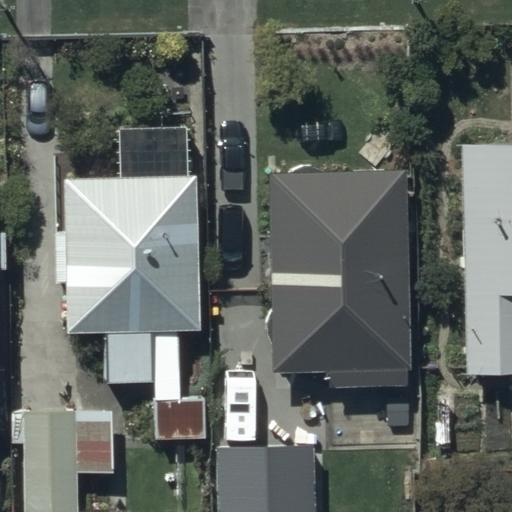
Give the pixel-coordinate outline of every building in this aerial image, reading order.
[(511,135),(456,137),(463,368),(511,366),(511,135)] [(399,163),(262,166),(267,368),(321,366),(321,383),(405,380),(399,163)] [(57,172),(58,224),(47,224),(48,274),(58,274),(59,326),(99,325),(99,376),(148,375),(148,432),(199,431),(198,388),(174,388),(174,326),(195,326),(189,169),(57,172)] [(66,415),(23,414),(21,511),(75,511),(75,477),(108,477),(108,414),(66,415)] [(309,511),(308,444),(215,447),(216,511),(309,511)]
